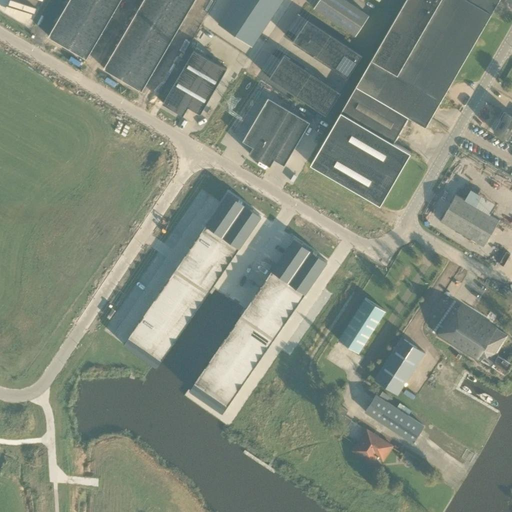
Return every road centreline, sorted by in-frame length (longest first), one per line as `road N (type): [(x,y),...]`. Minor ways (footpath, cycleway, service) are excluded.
road 1 (unclassified): [(199,149),(36,390)]
road 2 (unclassified): [(403,226),(390,244),(371,248),(199,149)]
road 3 (unclassified): [(0,33),(199,149)]
road 4 (unclassified): [(403,226),(511,37)]
